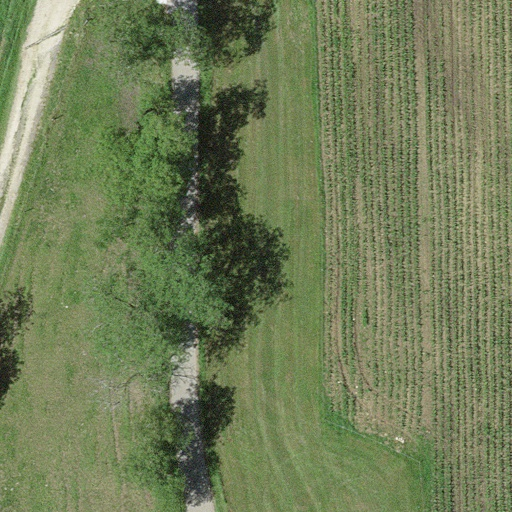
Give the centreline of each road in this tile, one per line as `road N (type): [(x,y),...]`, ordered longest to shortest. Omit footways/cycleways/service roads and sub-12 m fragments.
road 1 (track): [(201,511),(180,348),(185,62),(177,0)]
road 2 (track): [(0,211),(70,0)]
